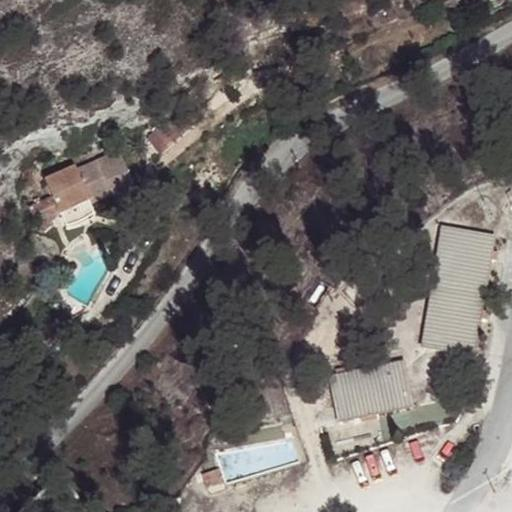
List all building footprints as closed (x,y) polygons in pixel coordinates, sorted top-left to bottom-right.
[(267,35),(264,27),(256,31),(259,38),(267,35)] [(91,198),(93,202),(114,192),(118,201),(140,191),(120,149),(78,167),(76,163),(47,176),(61,210),(91,198)] [(95,207),(93,202),(91,198),(61,210),(66,219),(95,207)] [(417,348),(445,353),(459,349),(472,346),(476,321),(477,313),(479,300),(481,290),(486,262),(487,253),(489,241),(436,232),(417,348)] [(75,316),(56,304),(51,311),(69,323),(75,316)] [(459,349),(445,353),(470,357),(472,346),(459,349)] [(325,380),(329,399),(341,393),(369,379),(387,372),(399,368),(399,365),(340,377),(331,378),(325,380)] [(341,393),(329,399),(334,424),(356,419),(371,416),(406,408),(399,368),(387,372),(369,379),(341,393)] [(330,371),(331,378),(340,377),(339,370),(330,371)] [(371,416),(356,419),(357,425),(373,423),(371,416)]
